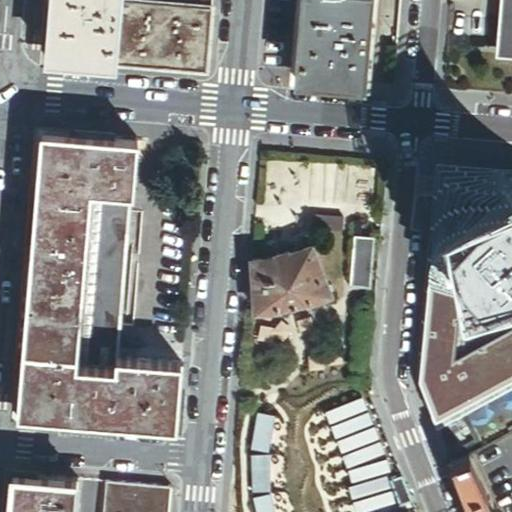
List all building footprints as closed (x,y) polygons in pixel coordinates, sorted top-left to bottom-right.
[(65,58),(69,0),(53,0),(49,57),(65,58)] [(118,0),(69,0),(65,58),(114,62),(118,0)] [(207,70),(212,6),(140,0),(118,0),(114,62),(207,70)] [(368,0),(303,0),(297,77),(362,83),(368,0)] [(511,0),(500,0),(496,55),(511,56),(511,0)] [(18,415),(34,416),(58,132),(43,131),(23,358),(21,380),(18,415)] [(177,428),(182,363),(117,357),(116,369),(76,366),(91,188),(132,192),(133,192),(138,139),(58,132),(34,416),(51,417),(177,428)] [(511,170),(453,164),(433,182),(420,382),(439,430),(511,387),(511,170)] [(117,357),(132,192),(91,188),(76,366),(116,369),(117,357)] [(366,278),(368,245),(353,245),(351,277),(366,278)] [(331,295),(312,246),(289,255),(285,253),(275,255),(272,258),(252,259),(255,312),(278,310),(278,308),(283,307),(287,308),(293,306),(299,305),(301,303),(307,301),(310,302),(331,295)] [(361,398),(326,412),(331,424),(366,411),(361,398)] [(258,413),(251,450),(268,453),(274,416),(258,413)] [(367,413),(332,426),(337,438),(372,425),(367,413)] [(373,428),(338,441),(343,453),(378,440),(373,428)] [(379,442),(344,456),(348,468),(383,455),(379,442)] [(269,454),(253,455),(253,492),(270,492),(269,454)] [(482,474),(474,455),(451,464),(469,511),(499,511),(498,509),(497,510),(482,476),(484,476),(483,473),(482,474)] [(385,460),(350,470),(353,483),(389,472),(385,460)] [(26,511),(29,476),(13,475),(10,511),(26,511)] [(77,511),(78,499),(76,498),(78,480),(29,476),(26,511),(77,511)] [(386,476),(350,487),(353,499),(389,489),(386,476)] [(407,501),(398,477),(391,480),(400,504),(407,501)] [(104,511),(169,511),(171,488),(107,482),(104,511)] [(390,491),(354,502),(357,511),(365,511),(394,504),(390,491)] [(274,511),(270,494),(254,497),(257,511),(274,511)]
